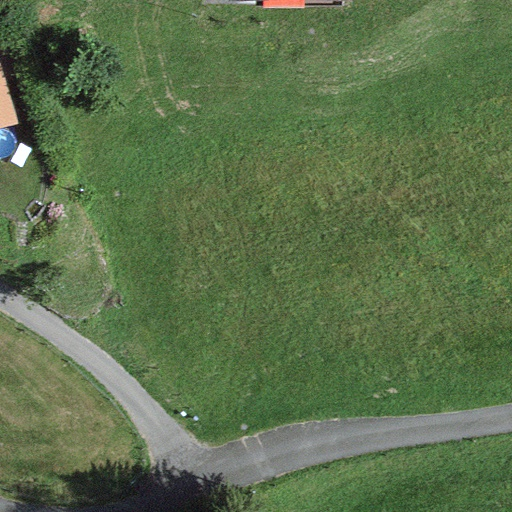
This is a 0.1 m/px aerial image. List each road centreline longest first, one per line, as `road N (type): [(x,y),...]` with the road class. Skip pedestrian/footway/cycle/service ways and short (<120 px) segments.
road 1 (track): [(125,511),(200,475),(331,436),(511,414)]
road 2 (track): [(200,475),(96,363),(0,298)]
